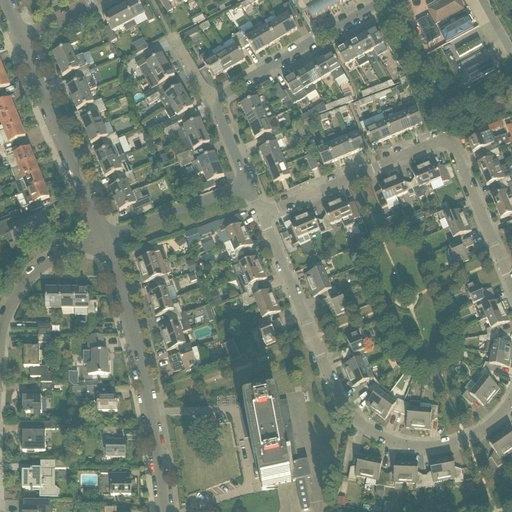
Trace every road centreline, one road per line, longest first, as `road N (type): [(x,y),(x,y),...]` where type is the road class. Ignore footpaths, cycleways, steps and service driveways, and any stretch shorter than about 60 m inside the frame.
road 1 (residential): [(511,397),(465,439),(431,448),(392,441),(356,419),(337,395),(261,216)]
road 2 (residential): [(164,511),(149,400),(103,239)]
road 3 (residential): [(103,239),(19,37)]
road 4 (residential): [(261,216),(434,141),(449,144)]
road 5 (residential): [(211,99),(387,0)]
road 6 (residential): [(0,346),(7,315),(32,275),(103,239)]
road 7 (residential): [(449,144),(511,288)]
road 8 (residential): [(103,239),(248,185)]
